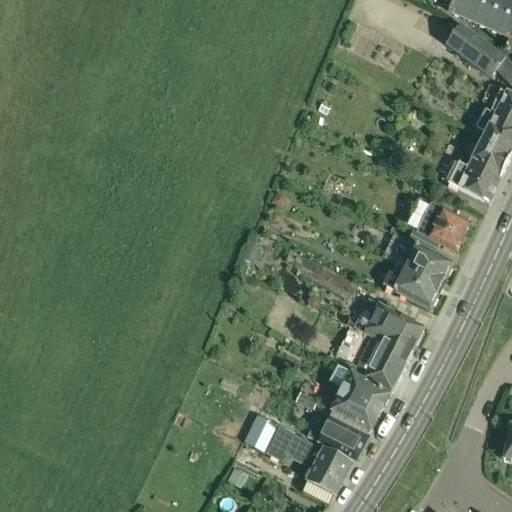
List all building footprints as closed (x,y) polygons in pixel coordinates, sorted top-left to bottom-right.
[(511,55),(511,0),(511,4),(500,0),(454,0),(448,15),(511,41),(506,53),(511,55)] [(511,89),(511,71),(508,64),(461,30),(447,50),(490,82),(496,74),(511,90),(511,89)] [(484,140),(511,153),(511,96),(507,94),(501,93),(490,116),(486,114),(477,131),(486,136),(484,140)] [(488,207),(511,159),(511,153),(484,140),(479,150),(472,147),(468,157),(474,160),(469,171),(459,167),(448,186),(459,191),(458,192),(488,207)] [(404,161),(399,172),(410,178),(416,167),(404,161)] [(272,206),(283,212),(287,206),(284,198),(278,195),(272,206)] [(449,252),(456,256),(471,227),(431,207),(416,237),(448,253),(449,252)] [(399,269),(442,290),(453,267),(410,246),(399,269)] [(442,290),(399,269),(387,293),(430,314),(442,290)] [(348,334),(406,364),(422,331),(378,310),(379,309),(368,303),(353,332),(350,330),(348,334)] [(390,397),(406,364),(348,334),(336,357),(356,368),(351,377),(390,397)] [(343,392),(332,415),(370,435),(390,399),(339,372),(331,386),(343,392)] [(295,407),(313,415),(318,404),(301,395),(295,407)] [(244,447),(266,458),(280,431),(258,420),(244,447)] [(331,423),(325,435),(313,429),(308,440),(320,445),(319,447),(354,463),(367,440),(331,423)] [(307,484),(334,498),(350,466),(280,433),(269,455),(282,462),(284,458),(313,473),(307,484)]
